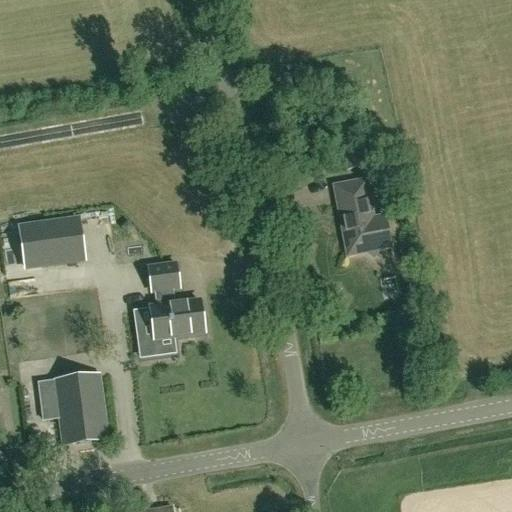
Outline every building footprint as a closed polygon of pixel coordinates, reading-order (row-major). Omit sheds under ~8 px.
[(297,102),(335,95),(329,69),(293,77),(297,102)] [(346,172),(369,166),(362,139),(340,144),(346,172)] [(372,220),(366,181),(336,187),(339,202),(337,202),(347,257),(367,253),(367,254),(374,259),(378,252),(377,247),(389,245),(391,257),(392,257),(384,217),(372,220)] [(17,227),(24,273),(86,264),(80,218),(17,227)] [(174,305),(172,290),(180,289),(176,266),(148,269),(151,294),(153,293),(155,309),(150,310),(153,339),(204,334),(199,303),(174,305)] [(39,359),(38,350),(29,351),(30,360),(39,359)] [(107,441),(98,377),(38,385),(43,422),(60,420),(64,447),(107,441)] [(216,399),(194,407),(201,425),(213,420),(211,414),(220,411),(216,399)]
